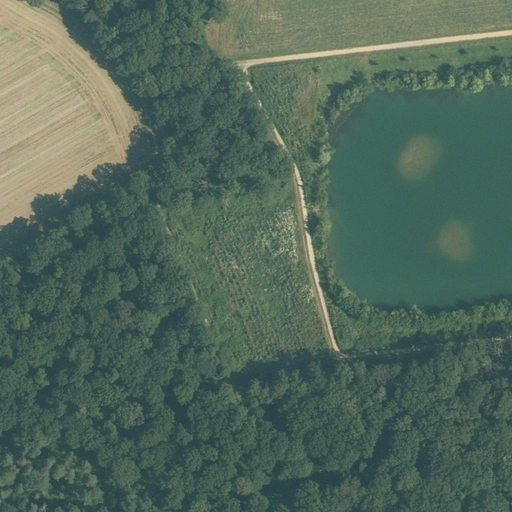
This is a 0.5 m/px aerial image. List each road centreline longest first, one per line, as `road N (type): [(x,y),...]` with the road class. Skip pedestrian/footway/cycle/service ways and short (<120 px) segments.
road 1 (unknown): [(511,343),(336,357),(307,264),(293,178),(236,61)]
road 2 (track): [(133,79),(166,136),(161,215),(234,385),(303,511)]
